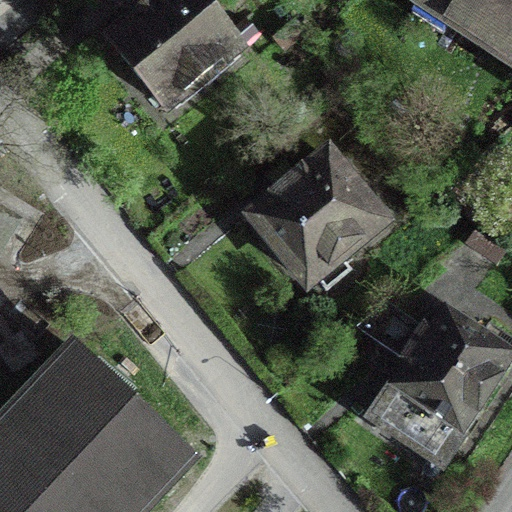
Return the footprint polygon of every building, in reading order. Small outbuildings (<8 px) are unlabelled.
[(248,54),(203,0),(151,0),(98,43),(164,123),(248,54)] [(511,0),(415,0),(412,6),(511,71),(511,0)] [(399,226),(332,146),(242,221),(308,300),(320,290),(330,303),(367,272),(358,261),(399,226)] [(23,218),(0,204),(0,255),(1,256),(23,218)] [(430,331),(424,328),(397,368),(403,372),(391,390),(387,388),(363,425),(443,479),(511,375),(511,353),(445,309),(430,331)] [(0,511),(139,511),(190,457),(77,354),(3,430),(0,426),(0,511)]
